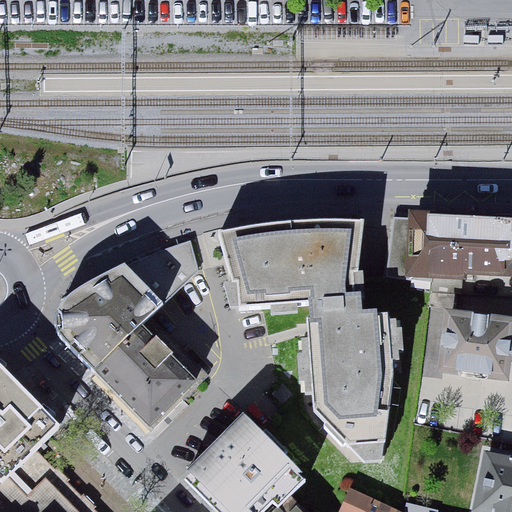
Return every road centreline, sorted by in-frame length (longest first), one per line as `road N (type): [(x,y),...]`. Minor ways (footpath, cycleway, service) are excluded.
road 1 (residential): [(24,265),(108,221),(216,187),(289,179),(511,179)]
road 2 (residential): [(164,489),(9,325)]
